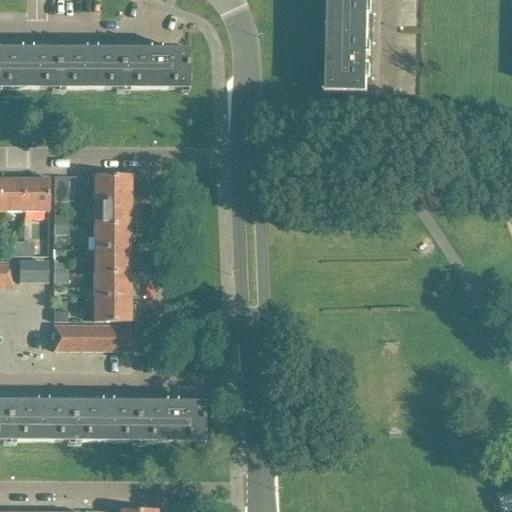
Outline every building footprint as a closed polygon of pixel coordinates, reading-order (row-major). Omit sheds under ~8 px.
[(373,33),(373,0),(329,0),(329,30),(326,30),(326,31),(373,33)] [(372,98),(373,33),(326,31),(326,32),(329,32),(328,95),(324,95),(324,97),(372,98)] [(58,97),(58,49),(0,48),(0,92),(57,93),(57,97),(58,97)] [(122,97),(123,49),(58,49),(58,97),(59,97),(59,93),(121,93),(121,97),(122,97)] [(188,93),(188,49),(123,49),(122,97),(123,97),(123,93),(187,93),(186,97),(188,93)] [(0,215),(23,215),(23,183),(15,183),(15,179),(0,179),(0,215)] [(47,215),(47,179),(32,179),(32,183),(23,183),(23,215),(47,215)] [(68,204),(68,181),(68,180),(54,180),(54,204),(68,204)] [(135,196),(135,181),(132,181),(132,180),(93,180),(93,204),(131,204),(131,196),(135,196)] [(135,229),(135,213),(131,213),(131,204),(93,204),(93,228),(135,229)] [(68,218),(54,218),(54,228),(68,228),(68,218)] [(68,238),(68,228),(54,228),(54,238),(68,238)] [(135,244),(135,229),(93,228),(93,240),(88,240),(87,252),(93,252),(131,253),(131,244),(135,244)] [(34,244),(24,245),(24,257),(34,257),(34,244)] [(24,257),(24,245),(14,245),(14,257),(24,257)] [(135,276),(135,261),(131,261),(131,253),(93,252),(93,276),(135,276)] [(1,266),(1,291),(13,291),(13,286),(14,266),(1,266)] [(48,266),(19,266),(19,286),(47,287),(48,266)] [(68,266),(54,266),(53,276),(68,276),(68,266)] [(68,286),(68,276),(53,276),(53,286),(68,286)] [(135,292),(135,276),(93,276),(92,300),(130,300),(130,292),(135,292)] [(134,325),(134,309),(130,309),(130,300),(92,300),(92,325),(134,325)] [(68,314),(54,315),(53,325),(68,325),(68,314)] [(67,355),(67,329),(54,329),(54,355),(67,355)] [(80,355),(80,329),(67,329),(67,355),(80,355)] [(94,355),(93,329),(80,329),(80,355),(94,355)] [(107,355),(107,329),(93,329),(94,355),(107,355)] [(121,355),(121,329),(107,329),(107,355),(121,355)] [(134,329),(121,329),(121,355),(134,355),(134,329)] [(8,447),(8,401),(0,401),(0,443),(7,444),(7,447),(8,447)] [(72,448),(73,402),(8,401),(8,447),(9,447),(9,443),(72,444),(72,448)] [(137,449),(138,402),(73,402),(72,448),(73,448),(73,444),(136,444),(136,449),(137,449)] [(203,449),(203,403),(138,402),(137,449),(137,444),(201,445),(201,449),(203,449)] [(316,511),(351,511),(350,462),(302,464),(303,493),(316,493),(316,511)] [(310,511),(310,500),(297,501),(297,511),(310,511)]
